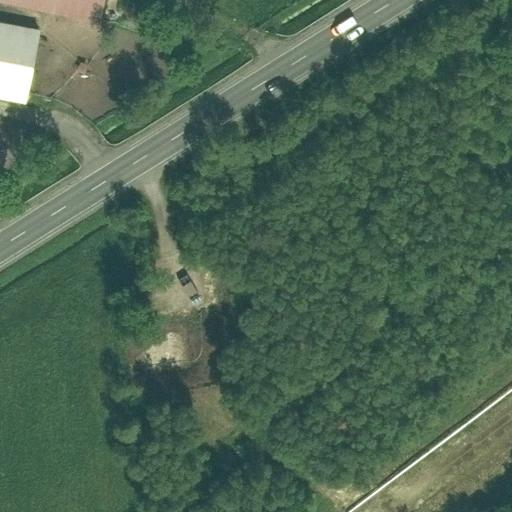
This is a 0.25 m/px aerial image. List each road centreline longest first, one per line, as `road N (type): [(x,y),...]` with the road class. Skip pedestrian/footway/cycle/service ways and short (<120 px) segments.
road 1 (secondary): [(394,0),(0,247)]
road 2 (track): [(137,162),(175,240),(193,307),(188,392)]
